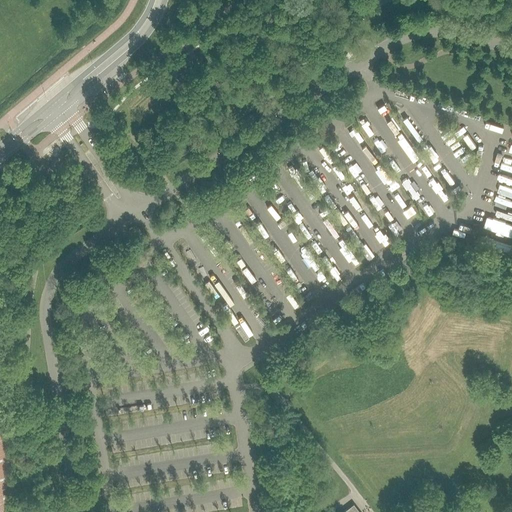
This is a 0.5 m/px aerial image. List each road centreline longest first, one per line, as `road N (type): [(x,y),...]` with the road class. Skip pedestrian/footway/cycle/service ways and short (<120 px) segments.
road 1 (unclassified): [(76,511),(43,296),(60,262),(136,214)]
road 2 (residential): [(136,214),(379,50)]
road 3 (secondary): [(63,108),(134,49),(165,0)]
road 4 (residential): [(511,49),(438,30),(379,50)]
road 5 (secondary): [(151,0),(133,32),(57,98)]
